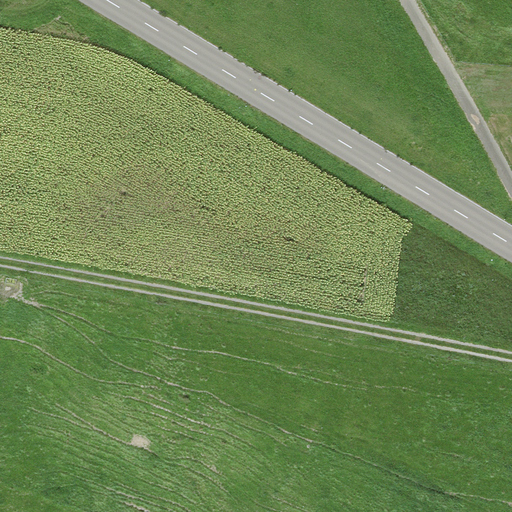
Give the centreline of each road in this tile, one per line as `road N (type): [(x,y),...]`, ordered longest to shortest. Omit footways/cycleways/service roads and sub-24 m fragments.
road 1 (track): [(0,264),(511,357)]
road 2 (tertiary): [(108,0),(511,243)]
road 3 (track): [(407,0),(511,185)]
